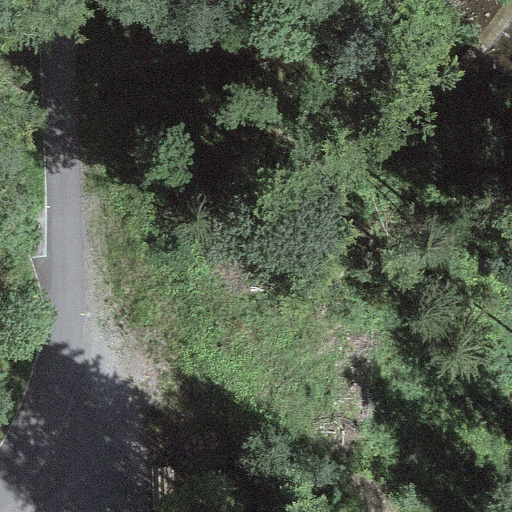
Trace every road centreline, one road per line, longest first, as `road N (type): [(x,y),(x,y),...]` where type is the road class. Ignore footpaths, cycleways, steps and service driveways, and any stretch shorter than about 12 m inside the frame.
road 1 (track): [(67,0),(82,327),(60,385),(0,478)]
road 2 (track): [(82,327),(131,511)]
